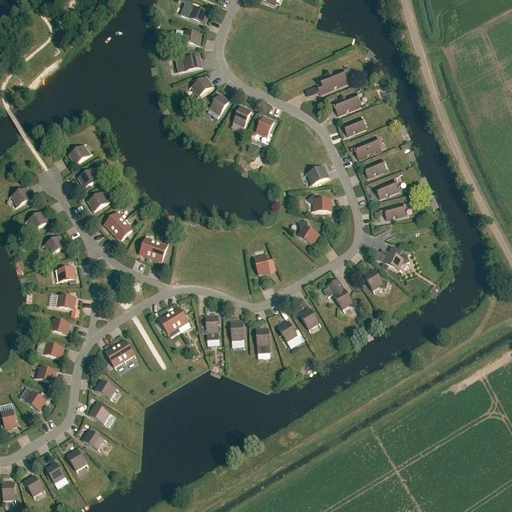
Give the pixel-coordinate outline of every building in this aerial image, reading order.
[(193,9),(188,20),(205,27),(209,16),(193,9)] [(184,34),(182,46),(199,49),(201,37),(184,34)] [(200,59),(182,62),(185,74),(202,70),(200,59)] [(319,80),(322,87),(317,89),(320,97),(348,85),(342,70),(319,80)] [(206,80),(191,89),(198,99),(213,89),(206,80)] [(355,94),(330,105),(332,111),(335,110),(338,118),(361,108),(355,94)] [(220,97),(210,112),(220,118),(230,104),(220,97)] [(241,109),(233,125),(244,130),(252,114),(241,109)] [(263,119),(256,135),(267,140),(274,124),(263,119)] [(361,119),(343,127),(347,138),(366,131),(361,119)] [(355,153),(359,162),(381,153),(375,138),(350,149),(352,154),(355,153)] [(84,148),(69,158),(76,168),(90,158),(84,148)] [(381,161),(363,169),(368,180),(386,173),(381,161)] [(312,187),(328,180),(324,169),(308,176),(312,187)] [(93,171),(78,181),(84,191),(100,182),(93,171)] [(393,182),(375,189),(380,201),(398,193),(393,182)] [(27,190),(11,199),(18,210),(33,201),(27,190)] [(103,195),(88,204),(94,214),(109,205),(103,195)] [(314,196),(308,202),(314,208),(314,214),(332,214),(332,202),(320,202),(314,196)] [(406,217),(402,205),(378,212),(379,216),(385,215),(387,222),(406,217)] [(43,214),(28,223),(34,234),(49,225),(43,214)] [(117,215),(104,227),(112,236),(125,224),(117,215)] [(300,233),(297,239),(312,248),(319,238),(309,231),(307,223),(299,225),(300,233)] [(125,224),(112,236),(120,244),(133,232),(125,224)] [(60,239),(45,248),(51,258),(66,249),(60,239)] [(146,240),(139,257),(151,261),(157,244),(146,240)] [(157,244),(151,261),(162,265),(168,248),(157,244)] [(378,254),(374,261),(399,273),(402,268),(409,265),(407,257),(399,260),(382,252),(380,255),(378,254)] [(266,258),(254,261),(259,278),(270,275),(266,258)] [(74,270),(57,273),(59,285),(76,282),(74,270)] [(374,272),(364,278),(373,293),(378,290),(386,292),(388,284),(380,282),(374,272)] [(338,282),(328,288),(343,312),(348,309),(356,311),(358,303),(350,301),(338,282)] [(57,310),(73,312),(74,312),(74,311),(76,301),(59,298),(57,310)] [(179,310),(169,316),(178,331),(188,325),(179,310)] [(78,321),(79,312),(74,311),(74,312),(73,312),(71,320),(78,321)] [(310,311),(299,317),(309,332),(319,326),(310,311)] [(169,316),(159,322),(168,337),(178,331),(169,316)] [(218,318),(206,319),(207,337),(219,336),(218,318)] [(53,322),(50,333),(67,338),(70,326),(53,322)] [(243,324),(231,325),(232,343),(244,342),(243,324)] [(288,324),(278,330),(287,345),(298,339),(288,324)] [(268,331),(256,332),(258,356),(270,356),(268,331)] [(115,348),(124,364),(134,358),(125,342),(115,348)] [(46,346),(43,357),(60,362),(64,351),(46,346)] [(115,348),(105,354),(114,370),(124,364),(115,348)] [(40,370),(37,381),(54,386),(57,375),(40,370)] [(101,382),(95,393),(110,402),(116,392),(101,382)] [(32,394),(25,404),(40,414),(47,404),(41,400),(32,394)] [(45,396),(41,400),(47,404),(50,400),(45,396)] [(95,407),(89,418),(104,427),(110,417),(95,407)] [(13,412),(1,415),(5,432),(17,429),(13,412)] [(89,433),(83,443),(98,452),(104,442),(89,433)] [(76,473),(86,467),(81,458),(86,455),(79,451),(67,458),(76,473)] [(56,465),(46,471),(55,486),(65,480),(56,465)] [(35,478),(24,484),(33,499),(44,493),(35,478)] [(14,485),(2,485),(3,503),(16,502),(14,485)]
